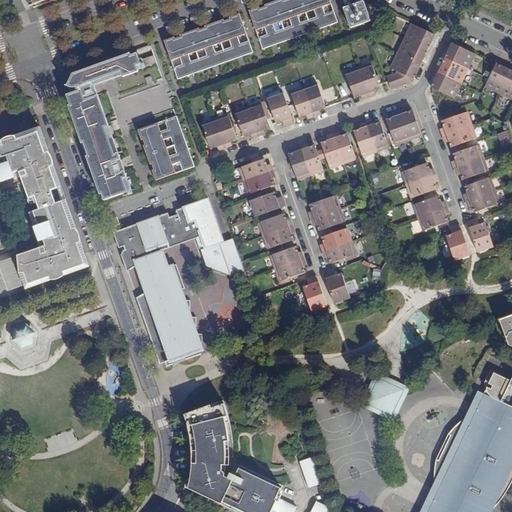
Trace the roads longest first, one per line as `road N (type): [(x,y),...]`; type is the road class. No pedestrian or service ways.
road 1 (residential): [(161,504),(167,442),(89,218)]
road 2 (residential): [(89,218),(270,143)]
road 3 (residential): [(34,66),(215,0)]
road 4 (residential): [(415,91),(473,258)]
road 5 (residential): [(89,218),(34,66)]
road 6 (residential): [(270,143),(415,91)]
road 7 (residential): [(270,143),(314,263)]
